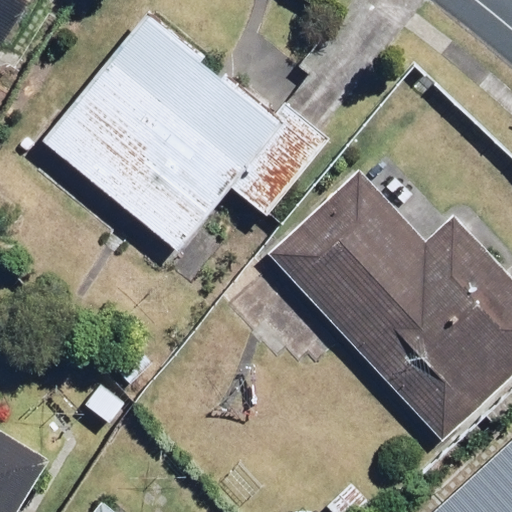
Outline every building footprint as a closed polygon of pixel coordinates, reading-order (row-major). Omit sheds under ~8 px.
[(0,0),(0,38),(22,0),(0,0)] [(280,105),(151,0),(150,0),(40,135),(180,250),(238,179),(278,211),(343,133),(292,91),(280,105)] [(425,238),(357,163),(269,243),(444,437),(511,375),(511,283),(450,215),(425,238)] [(0,511),(13,511),(51,451),(0,420),(0,511)] [(511,511),(511,435),(437,505),(443,511),(511,511)] [(129,511),(101,488),(81,511),(129,511)]
